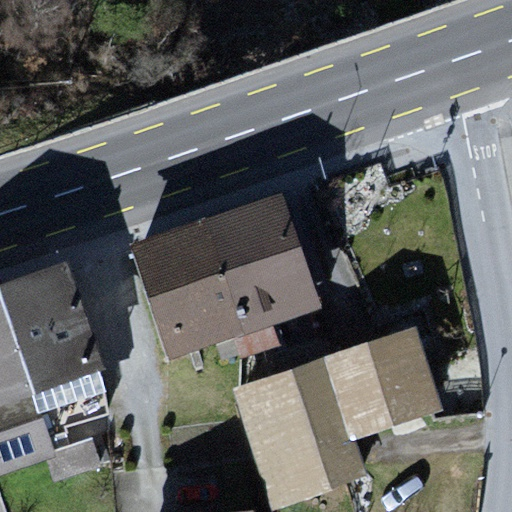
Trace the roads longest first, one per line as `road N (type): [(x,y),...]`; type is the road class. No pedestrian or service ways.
road 1 (primary): [(443,67),(0,216)]
road 2 (residential): [(443,67),(497,289),(511,495)]
